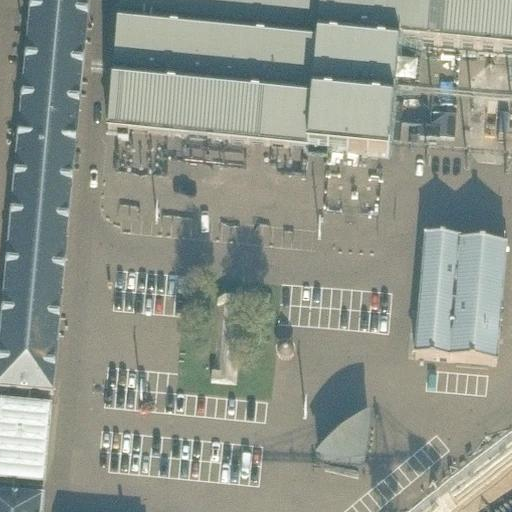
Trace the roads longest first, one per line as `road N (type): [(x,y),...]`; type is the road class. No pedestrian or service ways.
road 1 (unclassified): [(113,0),(82,336)]
road 2 (unclassified): [(404,275),(394,459)]
road 3 (unclassified): [(16,0),(0,169)]
road 4 (unclassified): [(404,275),(409,226),(418,216),(511,223)]
road 5 (unclassified): [(511,387),(492,410),(434,424),(394,459)]
road 6 (unclassified): [(68,490),(206,503)]
